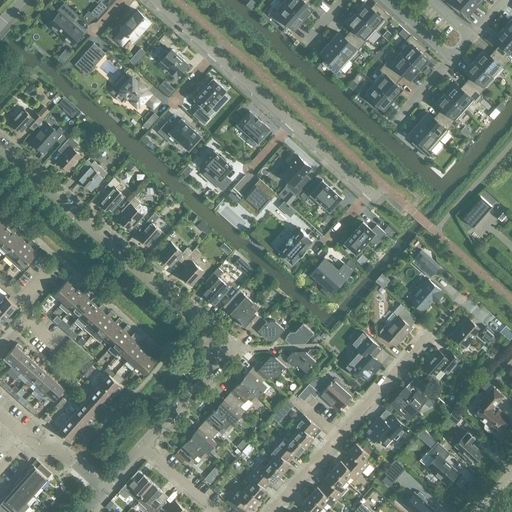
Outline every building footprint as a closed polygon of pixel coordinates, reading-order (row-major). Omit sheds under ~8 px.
[(307,3),(309,0),(284,0),(284,1),(303,18),(304,17),(305,18),(312,10),(312,9),(312,8),(307,3)] [(478,3),(474,0),(444,0),(459,13),(463,8),(469,13),(470,12),(470,13),(478,5),(477,4),(478,3)] [(101,1),(91,12),(97,17),(107,7),(101,1)] [(303,18),(284,1),(275,10),(273,8),(268,13),(285,28),(289,23),(295,28),(295,27),(296,28),(303,20),(303,19),(303,18)] [(72,22),(78,15),(64,2),(57,10),(59,13),(49,24),(68,41),(71,44),(79,35),(77,33),(80,29),(72,22)] [(357,11),(358,11),(357,12),(376,30),(385,20),(387,23),(392,17),(375,2),(371,7),(366,2),(365,3),(364,3),(357,11)] [(149,21),(137,10),(133,14),(125,23),(126,23),(122,27),(123,29),(115,38),(122,44),(130,35),(134,38),(134,37),(136,39),(141,33),(140,31),(143,27),(145,29),(150,23),(149,21)] [(349,32),(363,45),(376,30),(357,12),(356,13),(355,13),(348,21),(349,21),(348,22),(353,27),(349,32)] [(511,33),(504,27),(504,28),(503,27),(496,36),(496,37),(501,42),(495,48),(509,61),(511,63),(511,33)] [(383,34),(389,38),(393,32),(387,29),(383,34)] [(330,42),(349,59),(363,45),(349,32),(344,37),(339,32),(338,33),(337,32),(330,40),(331,41),(330,42)] [(408,42),(400,51),(419,68),(420,68),(421,68),(428,60),(427,59),(428,59),(423,54),(427,49),(411,34),(406,39),(408,42)] [(168,47),(172,41),(164,35),(160,40),(168,47)] [(322,62),(339,77),(344,71),(341,69),(349,59),(330,42),(329,43),(328,42),(321,50),(322,51),(321,52),(327,57),(322,62)] [(135,64),(146,51),(141,46),(130,59),(135,64)] [(63,63),(72,53),(66,47),(58,56),(59,56),(57,59),(63,63)] [(178,74),(188,63),(186,62),(184,59),(177,52),(176,52),(172,48),(168,53),(165,50),(159,57),(171,68),(170,69),(176,75),(177,73),(178,74)] [(476,59),(475,60),(495,77),(509,61),(495,48),(489,55),(484,50),(483,51),(483,50),(475,58),(476,59)] [(87,50),(74,64),(80,69),(88,60),(93,65),(98,59),(87,50)] [(419,69),(419,68),(400,51),(391,60),(389,58),(384,64),(401,78),(405,74),(410,78),(411,77),(412,78),(419,70),(419,69)] [(466,81),(483,96),(480,93),(495,77),(475,60),(474,61),(474,60),(467,68),(467,69),(472,74),(466,81)] [(396,83),(401,78),(384,64),(379,69),(382,71),(373,81),(393,98),(394,97),(394,98),(401,90),(401,89),(402,88),(396,83)] [(349,84),(353,88),(364,76),(359,72),(349,84)] [(136,79),(132,76),(122,88),(121,91),(127,96),(129,94),(133,98),(131,100),(137,105),(139,103),(140,104),(144,99),(153,108),(159,101),(144,87),(144,86),(136,79)] [(226,89),(213,78),(194,98),(203,106),(200,109),(199,108),(194,114),(204,123),(209,117),(203,112),(206,109),(207,110),(217,100),(222,104),(228,98),(223,93),(226,89)] [(175,87),(165,79),(159,85),(169,94),(175,87)] [(392,99),(393,98),(373,81),(365,90),(362,88),(357,93),(374,108),(378,103),(384,108),(385,107),(385,108),(393,100),(392,99)] [(447,91),(446,92),(465,110),(474,100),(476,103),(483,96),(466,81),(461,87),(455,82),(454,83),(454,82),(446,90),(447,91)] [(35,88),(31,84),(26,90),(30,93),(35,88)] [(438,101),(437,102),(443,107),(438,112),(455,127),(459,122),(457,119),(465,110),(446,92),(445,93),(445,92),(437,100),(438,101)] [(51,100),(55,104),(61,98),(56,94),(51,100)] [(77,110),(63,97),(58,102),(64,107),(63,108),(72,116),(77,110)] [(249,110),(248,112),(240,105),(236,109),(244,116),(238,123),(251,135),(246,139),(254,146),(270,128),(261,121),(260,122),(257,119),(258,118),(249,110)] [(44,106),(38,113),(36,111),(32,116),(23,108),(10,122),(21,132),(28,124),(33,129),(50,111),(44,106)] [(420,120),(420,121),(419,122),(439,140),(452,125),(454,127),(455,127),(438,112),(434,117),(428,112),(428,113),(427,112),(420,120)] [(143,125),(147,128),(158,116),(154,113),(143,125)] [(201,135),(182,118),(181,118),(181,119),(174,127),(167,121),(158,131),(165,137),(170,132),(188,148),(189,149),(201,135)] [(61,143),(69,134),(61,127),(57,131),(48,122),(32,141),(44,152),(56,139),(61,143)] [(411,131),(416,136),(411,142),(428,157),(433,151),(430,149),(439,140),(419,122),(419,123),(418,122),(411,130),(412,130),(411,131)] [(96,135),(89,142),(95,148),(102,141),(96,135)] [(69,170),(82,156),(74,148),(78,143),(71,136),(62,146),(67,150),(58,160),(69,170)] [(232,166),(213,149),(201,163),(214,175),(210,179),(222,190),(231,180),(225,175),(232,166)] [(296,194),(310,178),(305,173),(311,167),(298,155),(281,174),(289,181),(286,185),(296,194)] [(130,158),(125,163),(131,169),(136,163),(130,158)] [(92,190),(104,177),(90,165),(92,163),(88,159),(79,168),(84,172),(78,178),(92,190)] [(193,168),(188,164),(180,173),(185,177),(193,168)] [(111,212),(125,196),(116,188),(120,182),(114,176),(104,187),(109,191),(99,202),(111,212)] [(316,179),(316,178),(306,189),(311,193),(310,193),(311,194),(330,211),(342,197),(322,180),(320,182),(316,179)] [(259,212),(271,198),(255,184),(243,198),(259,212)] [(231,190),(228,194),(237,202),(240,198),(231,190)] [(290,203),(297,196),(293,192),(286,200),(290,203)] [(462,216),(473,227),(492,206),(480,195),(462,216)] [(120,220),(128,227),(129,228),(132,224),(134,226),(144,215),(136,207),(141,202),(135,196),(122,211),(125,214),(120,220)] [(296,210),(284,199),(279,206),(290,216),(296,210)] [(508,212),(502,206),(494,214),(501,220),(508,212)] [(153,223),(159,216),(155,212),(139,229),(144,233),(138,239),(142,243),(144,241),(149,246),(162,231),(153,223)] [(0,228),(5,223),(6,225),(11,220),(7,217),(3,222),(0,219),(0,228)] [(202,220),(197,225),(206,233),(211,228),(202,220)] [(364,222),(363,221),(344,243),(356,253),(357,253),(374,233),(381,239),(386,233),(376,224),(372,229),(364,222)] [(6,225),(5,223),(0,228),(0,244),(13,231),(14,232),(19,227),(15,224),(11,229),(6,225)] [(280,251),(292,263),(298,256),(299,257),(307,248),(306,247),(312,240),(307,236),(308,235),(301,228),(300,228),(300,229),(296,226),(291,232),(295,235),(294,235),(291,238),(290,238),(288,240),(289,240),(286,244),(286,245),(282,242),(277,247),(281,250),(280,251)] [(0,244),(0,246),(1,245),(8,252),(21,238),(22,239),(27,234),(24,231),(19,236),(14,232),(13,231),(0,244)] [(477,235),(472,240),(478,245),(483,240),(477,235)] [(21,238),(8,252),(5,255),(13,262),(16,259),(29,245),(30,246),(35,241),(32,239),(27,243),(22,239),(21,238)] [(181,255),(185,259),(192,251),(188,247),(183,252),(171,242),(159,255),(171,266),(181,255)] [(224,242),(220,246),(228,254),(232,250),(224,242)] [(29,245),(16,259),(13,262),(21,270),(37,253),(38,254),(43,249),(40,246),(35,251),(30,246),(29,245)] [(193,261),(200,252),(195,248),(192,251),(185,259),(190,263),(180,274),(192,284),(204,271),(193,261)] [(239,256),(234,262),(249,275),(254,269),(239,256)] [(325,258),(315,268),(315,269),(322,274),(318,279),(325,284),(328,280),(335,287),(345,276),(351,269),(345,264),(339,270),(325,258)] [(421,269),(430,277),(438,268),(429,260),(421,269)] [(223,272),(223,271),(218,267),(205,282),(209,286),(203,293),(214,304),(230,287),(218,277),(223,272)] [(383,287),(390,279),(383,272),(376,280),(383,287)] [(55,293),(63,301),(59,305),(76,287),(74,285),(70,281),(74,276),(71,274),(66,279),(67,280),(55,293)] [(423,311),(433,300),(435,302),(444,292),(428,278),(410,298),(423,311)] [(76,287),(59,305),(67,313),(84,294),(82,293),(78,289),(82,284),(79,281),(74,285),(76,287)] [(84,294),(67,313),(72,308),(79,315),(92,301),(91,300),(86,296),(90,291),(87,288),(82,293),(84,294)] [(235,316),(238,319),(254,302),(239,289),(223,306),(234,316),(235,316)] [(5,295),(0,300),(0,305),(9,314),(17,306),(5,295)] [(100,309),(98,307),(94,303),(98,298),(95,295),(91,300),(92,301),(79,315),(76,319),(85,326),(88,323),(100,309)] [(100,309),(88,323),(85,326),(83,327),(92,334),(108,316),(107,314),(102,310),(106,305),(103,302),(98,307),(100,309)] [(254,302),(238,319),(242,321),(241,322),(252,332),(263,319),(255,311),(259,306),(254,302)] [(398,316),(389,326),(385,326),(380,331),(380,335),(385,340),(389,339),(396,346),(412,327),(405,321),(412,313),(401,304),(394,312),(398,316)] [(9,314),(0,305),(0,320),(2,322),(9,314)] [(108,316),(92,334),(100,342),(104,337),(116,323),(115,322),(110,317),(114,313),(111,310),(107,314),(108,316)] [(57,315),(53,320),(57,324),(61,319),(57,315)] [(116,323),(104,337),(112,344),(124,330),(123,329),(118,325),(122,320),(119,317),(115,322),(116,323)] [(468,317),(453,334),(466,346),(478,333),(490,343),(497,335),(486,326),(482,331),(481,330),(481,329),(468,317)] [(264,318),(263,319),(252,332),(257,336),(259,336),(262,333),(270,339),(275,339),(284,328),(276,320),(270,320),(269,322),(264,318)] [(286,327),(284,328),(275,339),(279,343),(282,342),(286,338),(291,343),(305,342),(311,335),(314,335),(314,332),(303,322),(296,330),(290,331),(286,327)] [(124,330),(112,344),(108,349),(116,356),(120,352),(128,343),(132,338),(131,336),(126,332),(130,327),(127,324),(123,329),(124,330)] [(360,328),(356,325),(349,333),(352,336),(360,328)] [(132,338),(128,343),(120,352),(128,359),(140,345),(139,343),(134,339),(138,334),(135,331),(131,336),(132,338)] [(374,356),(381,348),(362,331),(352,342),(360,349),(346,365),(358,376),(361,373),(367,378),(381,363),(374,356)] [(81,337),(77,341),(82,346),(86,341),(81,337)] [(140,345),(128,359),(136,366),(149,352),(147,350),(142,346),(146,341),(143,338),(139,343),(140,345)] [(17,343),(3,358),(12,365),(13,364),(24,352),(21,349),(23,348),(17,343)] [(149,352),(136,366),(144,374),(157,359),(150,353),(154,349),(151,346),(147,350),(149,352)] [(511,365),(511,364),(511,346),(503,357),(511,365)] [(280,353),(277,357),(286,366),(289,368),(293,364),(299,364),(307,371),(316,361),(316,357),(313,357),(312,357),(315,353),(310,349),(307,352),(306,351),(292,352),(287,357),(283,353),(280,353)] [(446,356),(439,350),(424,367),(434,376),(442,368),(448,373),(460,360),(450,351),(446,356)] [(24,352),(13,364),(21,371),(32,359),(24,352)] [(257,362),(253,366),(266,377),(267,379),(271,374),(273,376),(278,375),(286,366),(277,357),(276,356),(270,357),(263,364),(260,361),(257,362)] [(32,359),(21,371),(29,378),(40,366),(32,359)] [(40,366),(29,378),(25,383),(30,387),(34,382),(37,385),(48,373),(40,366)] [(266,377),(253,366),(244,377),(244,378),(241,381),(258,396),(263,391),(264,392),(270,386),(263,380),(266,377)] [(46,393),(56,381),(48,373),(37,385),(34,389),(42,396),(46,393)] [(109,374),(102,382),(116,395),(123,387),(109,374)] [(343,405),(353,394),(335,378),(321,394),(337,409),(341,404),(343,405)] [(56,381),(46,393),(54,400),(65,388),(56,381)] [(258,396),(241,381),(238,384),(238,383),(228,394),(241,406),(246,410),(258,396)] [(116,395),(102,382),(94,390),(109,403),(116,395)] [(319,392),(309,383),(304,388),(311,393),(315,397),(319,392)] [(438,397),(423,383),(414,394),(410,391),(404,388),(395,399),(404,415),(425,403),(429,407),(438,397)] [(499,409),(497,411),(493,408),(503,396),(494,387),(483,399),(486,402),(475,414),(486,423),(485,425),(485,428),(489,431),(492,431),(493,429),(495,431),(501,424),(503,427),(510,419),(499,409)] [(311,393),(304,388),(298,395),(304,401),(311,393)] [(109,403),(94,390),(87,399),(101,411),(109,403)] [(241,406),(228,394),(218,405),(219,406),(216,409),(233,425),(246,410),(241,406)] [(101,411),(87,399),(80,407),(94,419),(101,411)] [(94,419),(80,407),(73,415),(87,427),(94,419)] [(233,425),(216,409),(213,412),(212,412),(203,423),(221,439),(222,438),(216,433),(223,425),(228,430),(233,425)] [(318,433),(316,431),(319,427),(304,414),(293,426),(292,425),(287,431),(293,436),(306,447),(318,433)] [(87,427),(73,415),(66,423),(80,435),(87,427)] [(397,441),(408,428),(395,416),(389,424),(380,416),(365,432),(376,441),(378,441),(380,440),(386,445),(393,437),(397,441)] [(80,435),(66,423),(58,431),(72,444),(80,435)] [(221,439),(203,423),(193,434),(190,438),(208,453),(217,443),(212,438),(214,436),(219,441),(221,439)] [(472,444),(470,442),(475,437),(467,430),(454,445),(460,450),(459,452),(465,457),(464,458),(470,464),(473,461),(479,455),(480,456),(484,453),(473,443),(472,444)] [(289,441),(284,436),(277,445),(292,459),(296,455),(298,456),(306,447),(293,436),(289,441)] [(208,453),(190,438),(188,441),(187,440),(177,451),(190,463),(198,454),(203,458),(208,453)] [(447,484),(458,472),(444,459),(450,453),(437,442),(428,453),(434,458),(427,466),(447,484)] [(370,463),(366,459),(372,452),(369,449),(367,452),(357,443),(348,452),(350,454),(347,458),(362,472),(367,475),(374,467),(369,464),(370,463)] [(292,459),(277,445),(270,453),(274,457),(270,462),(283,473),(290,465),(289,463),(292,459)] [(283,473),(270,462),(265,457),(260,462),(261,463),(254,471),(269,485),(273,481),(275,482),(283,473)] [(362,472),(347,458),(343,462),(341,461),(333,469),(346,481),(351,476),(355,480),(361,473),(362,472)] [(394,480),(405,468),(394,459),(384,471),(394,480)] [(41,463),(37,467),(32,463),(29,467),(31,469),(27,473),(41,486),(48,478),(48,477),(52,473),(41,463)] [(210,482),(222,469),(217,464),(204,477),(210,482)] [(346,481),(333,469),(325,478),(327,480),(323,484),(339,498),(346,490),(342,486),(345,483),(346,481)] [(269,485),(254,471),(247,479),(251,483),(247,488),(259,499),(267,491),(265,489),(269,485)] [(41,486),(27,473),(23,478),(21,476),(18,480),(34,494),(41,486)] [(133,475),(119,491),(124,495),(126,495),(129,492),(138,500),(142,496),(154,483),(144,474),(138,480),(133,475)] [(34,494),(18,480),(15,483),(17,485),(12,489),(27,502),(34,494)] [(154,483),(142,496),(138,500),(151,511),(153,511),(163,502),(158,498),(163,491),(154,483)] [(219,488),(213,483),(210,487),(216,492),(219,488)] [(339,498),(323,484),(319,488),(318,487),(310,495),(323,507),(328,502),(332,506),(337,500),(339,498)] [(242,493),(238,489),(226,502),(238,511),(245,511),(246,511),(250,507),(252,508),(259,499),(247,488),(242,493)] [(27,502),(12,489),(8,494),(6,492),(3,496),(19,510),(27,502)] [(431,511),(434,509),(423,499),(425,496),(419,491),(417,494),(414,492),(404,504),(412,511),(431,511)] [(323,507),(310,495),(302,505),(304,506),(300,510),(302,511),(318,511),(321,510),(323,507)] [(17,511),(19,510),(3,496),(0,499),(2,501),(0,503),(0,507),(5,511),(17,511)] [(187,511),(176,501),(166,511),(165,511),(160,507),(155,511),(187,511)]
